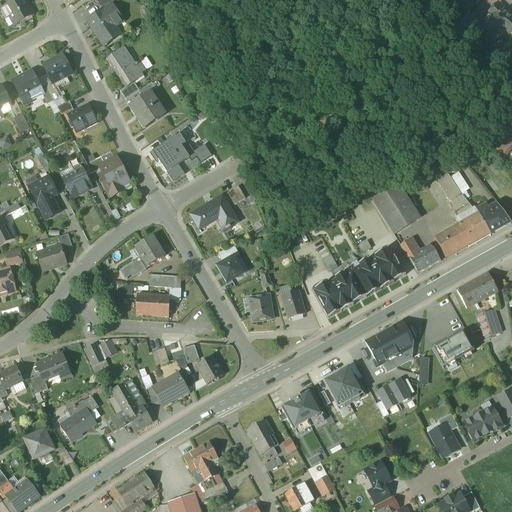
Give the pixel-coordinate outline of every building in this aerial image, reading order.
[(24,0),(17,0),(4,7),(15,27),(33,16),(24,0)] [(111,0),(95,0),(101,9),(112,1),(111,0)] [(483,37),(507,14),(504,11),(504,10),(499,5),(498,5),(489,14),(490,15),(485,20),(475,29),(483,37)] [(111,6),(87,22),(103,46),(120,35),(115,27),(122,22),(111,6)] [(476,20),(470,14),(459,25),(455,29),(461,35),(476,20)] [(507,14),(483,37),(489,43),(495,37),(497,39),(506,30),(509,33),(511,30),(511,18),(510,17),(507,14)] [(136,65),(124,48),(106,60),(111,67),(112,67),(117,74),(117,75),(126,88),(134,83),(132,81),(146,71),(141,62),(136,65)] [(63,56),(55,60),(55,61),(43,67),(43,66),(42,66),(52,85),(53,85),(51,82),(63,76),(64,79),(73,74),(63,56)] [(31,73),(19,79),(19,78),(12,82),(20,97),(25,106),(32,102),(32,103),(32,102),(28,94),(39,88),(40,89),(40,88),(32,72),(31,72),(31,73)] [(126,88),(120,92),(126,101),(139,93),(139,92),(134,83),(126,88)] [(139,92),(139,93),(142,98),(149,93),(150,94),(156,90),(152,84),(139,92)] [(52,85),(47,88),(54,102),(60,99),(53,85),(52,85)] [(0,112),(1,112),(0,110),(0,108),(10,104),(1,87),(0,87),(0,112)] [(39,88),(28,94),(32,102),(43,96),(40,91),(41,91),(40,89),(39,88)] [(54,102),(47,88),(41,91),(40,91),(43,96),(48,105),(54,102)] [(142,98),(130,106),(145,129),(165,116),(150,94),(149,93),(142,98)] [(16,104),(9,107),(16,119),(23,115),(15,101),(16,104)] [(69,102),(57,109),(61,116),(73,110),(69,102)] [(89,106),(68,116),(77,134),(85,130),(85,129),(97,123),(89,106)] [(175,138),(154,152),(160,160),(159,161),(166,172),(181,163),(181,164),(189,158),(191,162),(196,158),(193,153),(194,153),(190,147),(184,151),(181,146),(178,148),(173,140),(176,138),(175,138)] [(194,153),(193,153),(196,158),(200,165),(212,157),(204,146),(194,153)] [(509,153),(501,146),(496,152),(503,159),(509,153)] [(80,153),(68,160),(72,168),(79,165),(82,170),(88,168),(87,166),(80,153)] [(50,168),(42,154),(36,157),(43,172),(50,168)] [(101,158),(87,166),(88,168),(92,175),(101,171),(99,167),(104,165),(101,158)] [(116,168),(112,160),(104,165),(99,167),(101,171),(103,175),(99,177),(108,194),(130,183),(120,166),(116,168)] [(79,165),(72,168),(75,175),(64,180),(62,177),(61,178),(72,199),(92,189),(82,170),(79,165)] [(466,170),(451,179),(456,187),(471,178),(466,170)] [(451,179),(448,176),(437,183),(451,204),(462,197),(456,187),(451,179)] [(48,179),(39,184),(39,183),(29,188),(37,205),(52,198),(57,195),(48,178),(48,179)] [(420,219),(398,185),(372,201),(394,236),(420,219)] [(238,187),(227,194),(235,206),(245,199),(238,187)] [(480,196),(470,202),(475,210),(486,204),(480,196)] [(222,197),(191,216),(199,231),(220,218),(226,229),(222,231),(223,233),(231,228),(230,227),(238,223),(222,197)] [(451,204),(449,205),(461,225),(479,215),(475,210),(474,211),(462,197),(451,204)] [(52,198),(38,205),(45,220),(59,213),(52,198)] [(17,204),(4,211),(7,217),(20,210),(17,204)] [(498,213),(493,215),(486,204),(475,210),(479,215),(490,235),(505,226),(498,213)] [(461,225),(435,240),(446,259),(490,235),(479,215),(461,225)] [(4,218),(0,219),(0,248),(15,240),(11,242),(4,228),(7,226),(4,218)] [(68,235),(58,238),(61,247),(63,253),(73,250),(68,235)] [(152,238),(136,248),(136,249),(137,249),(143,258),(142,258),(143,259),(144,259),(149,266),(147,267),(147,268),(164,258),(152,238)] [(430,246),(420,252),(412,239),(400,246),(408,259),(409,258),(418,274),(441,262),(434,251),(430,246)] [(61,247),(45,252),(46,254),(38,257),(43,273),(66,265),(63,253),(61,247)] [(240,247),(213,260),(228,289),(255,276),(240,247)] [(391,248),(371,259),(386,286),(406,275),(391,248)] [(19,254),(5,257),(7,267),(22,263),(19,254)] [(371,259),(312,291),(327,318),(386,286),(371,259)] [(140,260),(120,271),(126,283),(146,271),(140,260)] [(10,270),(0,272),(0,293),(7,292),(10,294),(13,293),(15,290),(10,270)] [(267,272),(260,274),(264,289),(272,287),(267,272)] [(488,275),(469,285),(479,303),(498,293),(488,275)] [(175,278),(151,276),(150,288),(174,289),(175,278)] [(469,285),(457,292),(467,310),(479,303),(469,285)] [(298,292),(282,297),(289,320),(305,315),(298,292)] [(170,298),(137,296),(136,316),(169,319),(170,298)] [(269,296),(251,299),(254,312),(251,312),(253,323),(273,320),(269,296)] [(494,311),(484,315),(492,337),(497,335),(498,340),(503,338),(494,311)] [(402,323),(366,343),(379,368),(382,366),(386,375),(412,360),(413,343),(402,323)] [(464,331),(436,347),(445,363),(473,347),(464,331)] [(96,346),(85,351),(93,367),(104,362),(96,346)] [(195,346),(181,350),(184,358),(187,366),(199,360),(195,346)] [(164,349),(156,352),(160,366),(169,364),(164,349)] [(62,355),(47,362),(37,366),(41,376),(44,383),(59,376),(61,381),(71,377),(62,355)] [(212,358),(197,367),(208,386),(223,377),(222,377),(224,376),(220,369),(219,370),(212,358)] [(418,359),(418,386),(426,386),(426,359),(418,359)] [(16,368),(0,375),(0,380),(5,391),(23,382),(16,368)] [(349,368),(323,382),(338,409),(364,395),(349,368)] [(178,374),(165,381),(166,383),(153,390),(163,408),(189,394),(178,374)] [(41,376),(29,381),(35,396),(39,394),(48,391),(44,383),(41,376)] [(388,387),(399,406),(411,399),(401,380),(388,387)] [(144,403),(132,382),(125,386),(113,394),(123,411),(126,416),(131,425),(136,433),(152,423),(143,408),(144,403)] [(388,387),(376,393),(387,412),(399,406),(388,387)] [(309,392),(280,408),(294,432),(323,417),(309,392)] [(511,393),(511,392),(498,399),(509,419),(511,417),(511,393)] [(98,408),(91,398),(84,403),(83,402),(75,407),(74,406),(67,411),(69,415),(58,422),(61,426),(86,410),(94,421),(98,419),(99,416),(95,411),(98,408)] [(483,414),(482,413),(482,412),(481,412),(480,411),(478,411),(476,411),(475,412),(474,413),(474,414),(473,415),(473,416),(473,417),(473,419),(464,424),(466,428),(465,428),(471,440),(472,439),(474,443),(484,438),(493,433),(502,428),(493,409),(483,414)] [(61,426),(60,427),(66,437),(67,437),(70,441),(81,434),(81,435),(96,425),(94,421),(86,410),(61,426)] [(117,415),(110,419),(117,432),(124,428),(119,419),(117,415)] [(459,429),(451,415),(438,422),(441,429),(447,426),(450,433),(459,429)] [(126,416),(119,419),(124,428),(131,425),(126,416)] [(265,422),(248,431),(262,456),(263,455),(273,449),(265,433),(269,431),(265,422)] [(450,433),(447,426),(441,429),(429,435),(442,460),(460,451),(450,433)] [(45,431),(24,441),(34,461),(39,459),(40,460),(44,459),(50,456),(49,454),(54,452),(45,431)] [(291,441),(286,444),(290,452),(296,449),(291,441)] [(218,460),(210,444),(196,451),(216,487),(223,483),(215,468),(213,469),(210,464),(218,460)] [(273,449),(263,455),(267,462),(277,456),(274,449),(273,449)] [(196,451),(183,458),(192,474),(200,470),(203,475),(201,476),(204,483),(205,483),(198,486),(202,494),(212,488),(216,487),(196,451)] [(74,464),(66,452),(60,455),(66,468),(74,464)] [(279,459),(274,462),(278,468),(282,465),(279,459)] [(274,461),(264,466),(268,473),(278,468),(274,462),(274,461)] [(390,482),(381,463),(365,472),(374,490),(374,491),(384,486),(390,482)] [(145,475),(117,493),(126,507),(127,506),(126,506),(144,495),(146,497),(153,492),(152,490),(154,488),(145,475)] [(27,481),(14,491),(8,482),(0,487),(0,496),(3,500),(6,498),(16,511),(20,511),(40,498),(27,481)] [(202,494),(198,486),(205,483),(204,483),(191,490),(195,497),(196,497),(197,501),(203,498),(204,497),(202,494)] [(216,487),(212,488),(215,494),(226,488),(223,483),(216,487)] [(304,485),(285,495),(294,511),(296,511),(313,503),(304,485)] [(320,488),(318,489),(323,497),(328,494),(323,486),(320,488)] [(384,486),(374,491),(374,490),(368,493),(375,507),(376,507),(391,499),(384,486)] [(212,488),(202,494),(204,497),(203,498),(204,500),(215,494),(212,488)] [(471,494),(462,499),(469,511),(475,511),(480,509),(471,494)] [(460,495),(439,506),(441,511),(469,511),(462,499),(460,495)] [(195,497),(169,506),(171,511),(200,511),(197,501),(196,497),(195,497)] [(391,499),(376,507),(376,508),(375,508),(377,511),(393,511),(395,511),(398,509),(393,499),(392,499),(391,498),(391,499)] [(141,501),(124,511),(142,511),(147,509),(141,501)]
